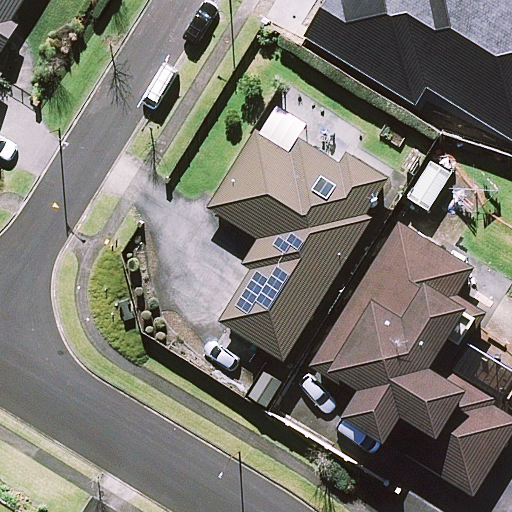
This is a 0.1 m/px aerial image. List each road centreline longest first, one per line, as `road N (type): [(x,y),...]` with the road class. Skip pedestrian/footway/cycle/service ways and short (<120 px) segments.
road 1 (residential): [(192,0),(0,298)]
road 2 (residential): [(240,511),(0,368)]
